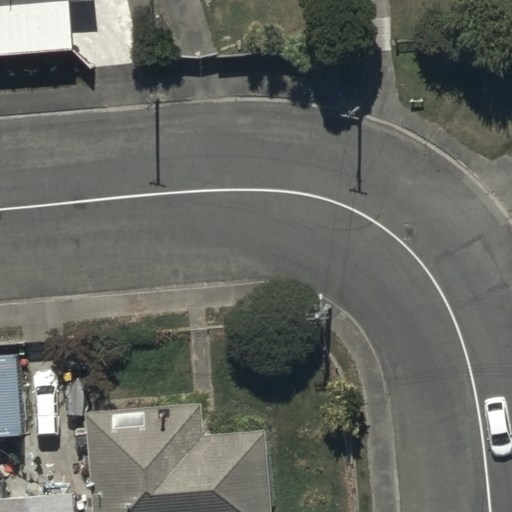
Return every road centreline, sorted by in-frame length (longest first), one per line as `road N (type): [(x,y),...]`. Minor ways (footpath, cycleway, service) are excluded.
road 1 (residential): [(411,250),(347,204),(283,188),(0,209)]
road 2 (residential): [(489,511),(476,393),(458,331),(411,250)]
